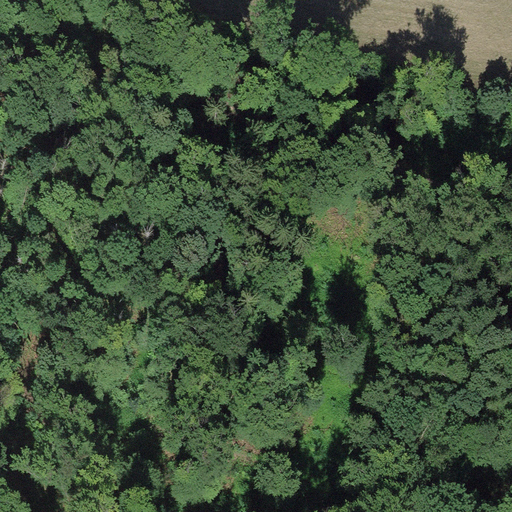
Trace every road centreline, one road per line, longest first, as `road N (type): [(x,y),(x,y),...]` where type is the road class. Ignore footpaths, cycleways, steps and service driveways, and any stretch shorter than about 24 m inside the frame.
road 1 (track): [(0,36),(123,54),(511,196)]
road 2 (track): [(511,495),(322,493),(132,424)]
